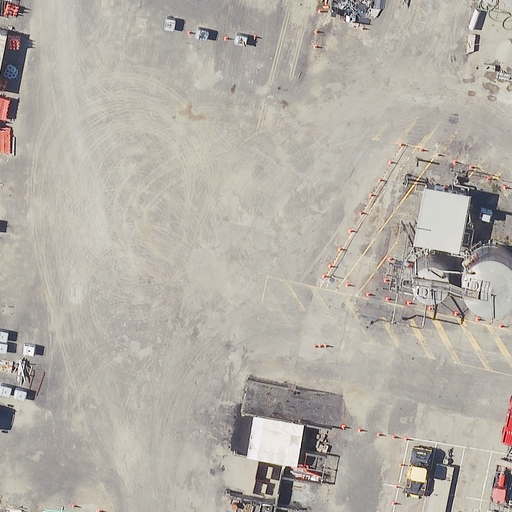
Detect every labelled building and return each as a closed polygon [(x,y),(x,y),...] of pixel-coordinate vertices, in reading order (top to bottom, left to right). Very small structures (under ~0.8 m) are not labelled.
[(466,186),(423,181),(416,238),(459,243),(466,186)] [(407,287),(411,289),(417,293),(419,293),(424,294),(428,293),(433,292),(437,291),(441,288),(444,285),(447,281),(449,277),(450,273),(451,268),(451,264),(450,259),(448,255),(445,251),(442,248),(439,245),(435,243),(430,242),(426,241),(421,241),(417,242),(412,244),(409,247),(405,250),(402,253),(400,257),(399,262),(398,266),(399,271),(400,275),(401,280),(404,283),(407,287)] [(474,299),(479,301),(486,302),(490,302),(495,301),(500,300),(505,297),(509,294),(511,290),(511,252),(510,250),(506,247),(502,244),(497,242),(491,241),(486,241),(481,242),(476,243),(471,246),(467,249),(463,253),(461,258),(459,263),(458,268),(457,274),(458,279),(460,284),(462,289),(466,293),(470,296),(474,299)] [(298,417),(241,407),(234,452),(291,461),(298,417)] [(46,477),(28,473),(31,457),(3,451),(0,464),(0,500),(39,509),(46,477)] [(112,511),(120,479),(61,465),(50,510),(56,511),(112,511)]
